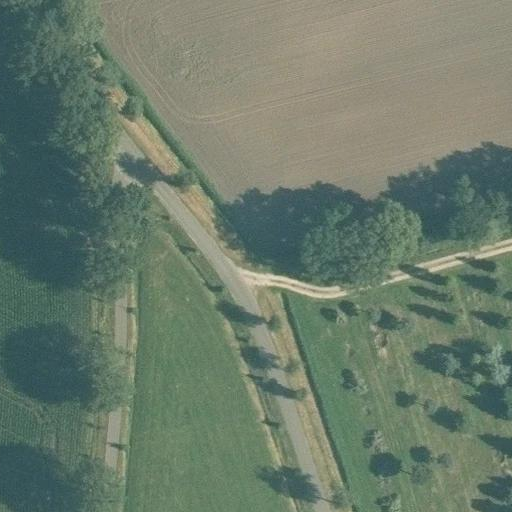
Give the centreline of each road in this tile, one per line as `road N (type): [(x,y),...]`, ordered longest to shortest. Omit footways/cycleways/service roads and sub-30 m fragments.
road 1 (unclassified): [(323,511),(268,338),(209,241),(87,85)]
road 2 (unclassified): [(107,511),(120,316),(109,196),(87,85)]
road 3 (track): [(238,288),(268,280),(330,293),(511,244)]
